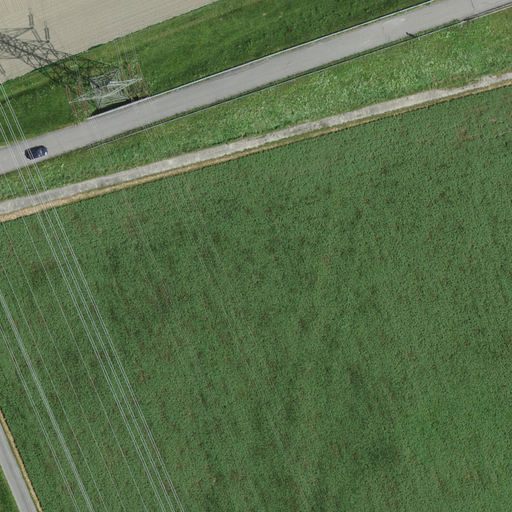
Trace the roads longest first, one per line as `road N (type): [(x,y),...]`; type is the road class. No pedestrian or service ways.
road 1 (track): [(511,76),(0,209)]
road 2 (unclassified): [(0,159),(479,0)]
road 3 (track): [(253,0),(0,96)]
